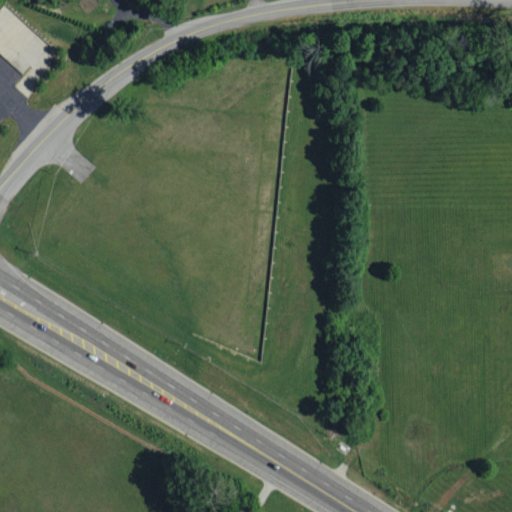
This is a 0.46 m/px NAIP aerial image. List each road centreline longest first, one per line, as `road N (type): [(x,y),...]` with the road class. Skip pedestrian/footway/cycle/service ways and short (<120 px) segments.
road 1 (tertiary): [(0,192),(87,98),(169,47),(271,8),(369,0)]
road 2 (primary): [(349,511),(0,300)]
